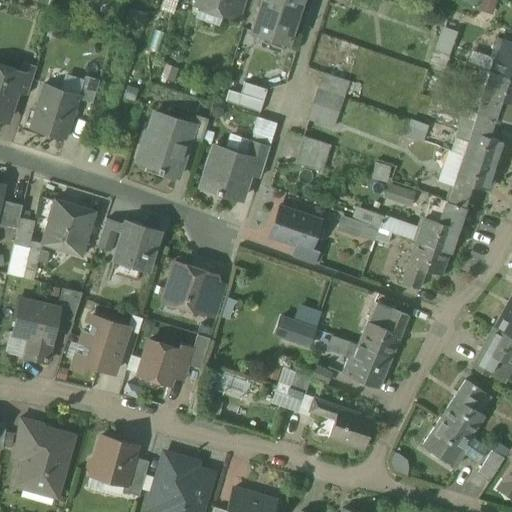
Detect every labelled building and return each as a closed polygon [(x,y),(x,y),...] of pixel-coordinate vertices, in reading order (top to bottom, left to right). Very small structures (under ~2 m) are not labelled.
[(198,0),(197,5),(223,13),(226,0),(198,0)] [(245,0),(226,0),(223,13),(239,18),(245,0)] [(301,0),(265,0),(262,9),(261,9),(253,32),(287,43),(301,0)] [(146,13),(125,7),(121,21),(142,27),(146,13)] [(456,31),(443,27),(434,52),(448,56),(456,31)] [(511,43),(499,39),(492,59),(496,60),(492,71),(511,77),(511,43)] [(448,56),(434,52),(430,64),(443,69),(448,56)] [(37,67),(24,63),(21,72),(23,73),(17,92),(28,96),(37,67)] [(21,72),(0,65),(0,117),(8,120),(17,92),(23,73),(21,72)] [(511,77),(492,71),(484,95),(501,100),(511,103),(511,77)] [(348,81),(324,73),(319,88),(343,96),(348,81)] [(100,81),(85,76),(79,95),(80,95),(79,99),(93,103),(100,81)] [(79,95),(45,84),(30,128),(65,139),(79,99),(80,95),(79,95)] [(271,93),(250,86),(243,107),(264,114),(271,93)] [(343,96),(319,88),(309,117),(333,126),(343,96)] [(501,100),(484,95),(478,113),(495,119),(501,100)] [(194,124),(157,112),(151,133),(148,132),(147,135),(154,137),(145,165),(160,170),(158,174),(163,175),(164,173),(178,178),(191,138),(195,125),(194,124)] [(478,113),(477,112),(472,125),(473,125),(471,133),(488,139),(495,119),(478,113)] [(249,136),(269,140),(274,118),(254,114),(249,136)] [(210,119),(197,115),(194,124),(195,125),(191,138),(202,142),(210,119)] [(428,125),(411,119),(406,135),(422,141),(428,125)] [(462,122),(453,151),(496,165),(503,143),(488,139),(471,133),(473,125),(472,125),(462,122)] [(331,146),(304,137),(295,163),(318,170),(322,158),(326,160),(331,146)] [(270,145),(251,139),(246,154),(253,156),(250,165),(252,166),(263,169),(270,145)] [(246,154),(216,144),(202,187),(217,192),(217,193),(219,194),(220,193),(241,200),(252,166),(250,165),(253,156),(246,154)] [(453,151),(448,149),(438,179),(453,184),(447,201),(448,201),(465,207),(472,185),(488,190),(496,165),(453,151)] [(391,168),(376,163),(371,178),(387,182),(391,168)] [(415,192),(389,183),(385,198),(410,206),(415,192)] [(22,205),(0,199),(0,224),(17,228),(19,218),(22,205)] [(97,212),(58,199),(43,243),(82,256),(97,212)] [(465,207),(448,201),(440,224),(457,230),(465,207)] [(321,220),(279,205),(269,236),(310,250),(321,220)] [(383,216),(355,206),(351,218),(357,220),(379,228),(383,216)] [(36,221),(19,218),(17,228),(13,244),(29,247),(36,221)] [(440,224),(423,218),(415,240),(450,252),(457,230),(440,224)] [(125,225),(106,219),(97,248),(116,253),(125,225)] [(379,228),(357,220),(354,231),(375,239),(379,228)] [(158,230),(126,221),(116,253),(115,259),(141,267),(147,269),(158,230)] [(450,252),(415,240),(407,264),(426,270),(442,276),(450,252)] [(29,247),(13,244),(6,274),(22,278),(29,247)] [(187,260),(180,258),(173,261),(170,269),(172,272),(163,299),(202,312),(212,283),(215,275),(191,267),(187,260)] [(141,267),(115,259),(110,273),(137,281),(141,267)] [(426,270),(407,264),(401,284),(419,290),(426,270)] [(225,287),(212,283),(202,312),(215,316),(225,287)] [(82,292),(62,288),(58,307),(59,307),(56,319),(72,322),(82,292)] [(511,295),(495,328),(511,337),(511,295)] [(58,307),(20,298),(12,333),(29,337),(24,357),(47,362),(56,319),(59,307),(58,307)] [(408,315),(375,302),(358,344),(391,357),(408,315)] [(319,312),(301,306),(295,322),(314,329),(319,312)] [(127,327),(93,316),(88,332),(86,338),(120,350),(127,327)] [(295,322),(280,317),(274,334),(308,346),(314,329),(295,322)] [(511,337),(495,328),(473,367),(490,376),(500,357),(511,363),(511,337)] [(209,338),(197,334),(193,347),(194,348),(189,365),(200,369),(209,338)] [(358,344),(332,335),(327,350),(348,357),(349,355),(353,356),(358,344)] [(120,350),(86,338),(83,345),(78,361),(113,372),(120,350)] [(178,349),(149,340),(138,374),(144,376),(144,377),(148,384),(155,386),(162,383),(163,382),(169,384),(176,361),(189,365),(194,348),(193,347),(180,343),(178,349)] [(391,357),(358,344),(353,356),(349,355),(348,357),(341,373),(378,388),(391,357)] [(270,363),(265,377),(276,381),(281,367),(270,363)] [(330,372),(314,366),(309,377),(326,383),(330,372)] [(310,378),(283,367),(277,383),(304,394),(310,378)] [(465,380),(441,417),(471,436),(484,416),(470,407),(481,390),(465,380)] [(304,394),(277,383),(270,403),(306,415),(312,397),(304,394)] [(371,421),(339,410),(340,407),(324,402),(320,417),(335,422),(329,438),(362,449),(371,421)] [(72,436),(41,427),(42,423),(20,417),(14,458),(22,460),(21,464),(25,472),(21,486),(56,496),(72,436)] [(441,417),(422,445),(455,467),(464,453),(477,462),(487,447),(471,436),(441,417)] [(136,445),(101,436),(95,458),(90,460),(88,467),(91,472),(90,474),(124,484),(126,484),(133,457),(136,445)] [(497,443),(492,451),(504,458),(509,450),(497,443)] [(492,451),(478,473),(490,480),(504,458),(492,451)] [(153,490),(152,493),(158,495),(169,498),(179,464),(181,458),(164,453),(157,478),(153,490)] [(148,461),(133,457),(126,484),(124,484),(122,491),(139,496),(142,486),(145,474),(148,461)] [(192,467),(192,468),(179,464),(169,498),(158,495),(156,501),(159,508),(162,508),(160,511),(200,511),(212,473),(192,467)] [(157,478),(145,474),(142,486),(153,490),(157,478)] [(271,511),(275,502),(234,490),(227,511),(226,511),(271,511)]
